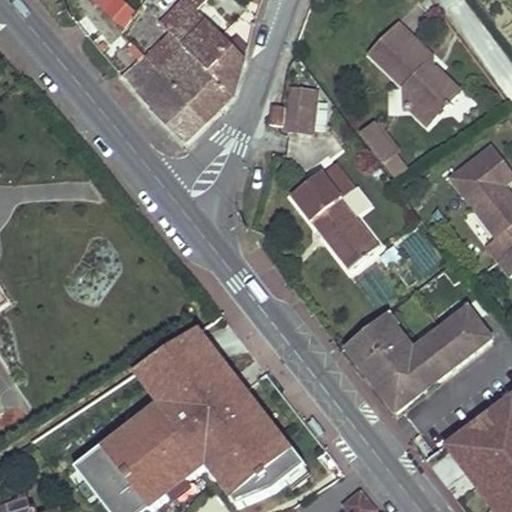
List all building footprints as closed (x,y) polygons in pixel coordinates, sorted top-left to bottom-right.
[(244,64),(195,13),(200,9),(189,0),(182,0),(159,23),(172,35),(153,54),(213,118),(234,98),(244,64)] [(412,39),(401,28),(396,33),(407,43),(412,39)] [(427,54),(412,39),(407,43),(396,33),(372,58),(406,90),(406,113),(410,112),(428,130),(450,107),(444,101),(456,89),(442,76),(440,79),(427,66),(427,54)] [(135,58),(122,45),(110,56),(122,69),(135,58)] [(213,118),(153,54),(126,80),(143,97),(141,99),(152,110),(151,111),(185,145),(213,118)] [(304,70),(293,70),(287,128),(298,130),(299,123),(311,124),(315,86),(302,85),(304,70)] [(462,95),(456,89),(444,101),(450,107),(462,95)] [(285,129),(287,109),(273,109),(271,128),(285,129)] [(382,124),(364,133),(391,185),(409,176),(382,124)] [(511,183),(511,172),(494,149),(452,181),(497,241),(488,248),(500,263),(511,253),(511,196),(507,199),(502,192),(506,188),(511,183)] [(337,167),(325,176),(343,199),(354,191),(337,167)] [(343,199),(325,176),(295,198),(351,273),(381,249),(343,199)] [(511,196),(506,188),(502,192),(507,199),(511,196)] [(511,253),(500,263),(492,269),(504,285),(511,279),(511,253)] [(494,341),(471,310),(417,353),(398,328),(393,332),(384,321),(348,350),(370,378),(388,363),(395,358),(403,369),(397,373),(378,388),(399,416),(422,397),(418,392),(436,378),(440,384),(494,341)] [(402,325),(393,314),(384,321),(393,332),(398,328),(402,325)] [(289,431),(220,325),(120,391),(142,422),(208,378),(258,453),(289,431)] [(395,358),(388,363),(397,373),(403,369),(395,358)] [(440,384),(436,378),(418,392),(422,397),(440,384)] [(142,422),(120,391),(89,411),(108,438),(113,447),(124,440),(145,426),(142,422)] [(108,438),(89,411),(78,419),(96,446),(108,438)] [(96,446),(78,419),(56,434),(81,473),(103,458),(96,446)] [(477,511),(511,485),(511,426),(499,437),(494,430),(437,474),(465,511),(477,511)] [(81,473),(56,434),(38,445),(64,484),(81,473)] [(133,455),(124,440),(113,447),(123,461),(133,455)] [(377,511),(364,495),(348,507),(351,511),(377,511)]
